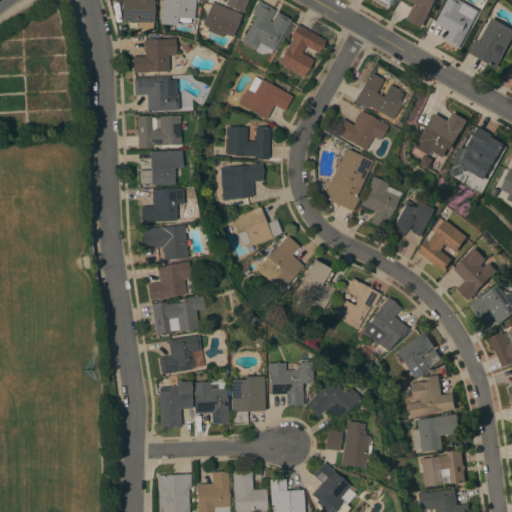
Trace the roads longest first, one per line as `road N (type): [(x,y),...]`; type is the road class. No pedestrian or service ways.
road 1 (residential): [(361,25),(302,130),(298,194),(321,229),(420,286),(451,322),(483,396),(498,511)]
road 2 (residential): [(88,0),(100,49),(108,231),(134,399),(132,511)]
road 3 (residential): [(511,111),(314,0)]
road 4 (residential): [(285,446),(134,451)]
